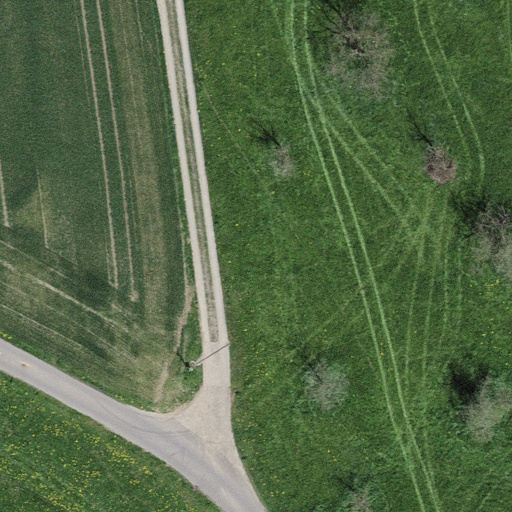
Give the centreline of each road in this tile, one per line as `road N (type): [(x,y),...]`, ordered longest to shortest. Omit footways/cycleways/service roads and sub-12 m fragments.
road 1 (track): [(166,0),(240,495)]
road 2 (track): [(240,495),(0,361)]
